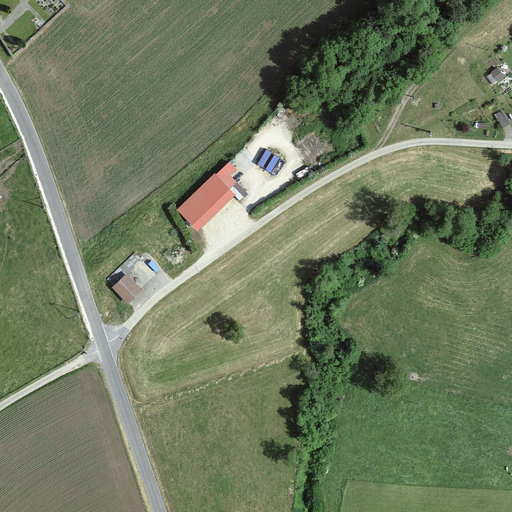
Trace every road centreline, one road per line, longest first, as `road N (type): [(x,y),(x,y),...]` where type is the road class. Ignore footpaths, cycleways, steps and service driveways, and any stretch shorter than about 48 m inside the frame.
road 1 (residential): [(103,346),(160,290),(340,168),(425,141),(511,145)]
road 2 (tertiary): [(0,73),(48,180),(103,346)]
road 3 (tertiary): [(103,346),(158,511)]
